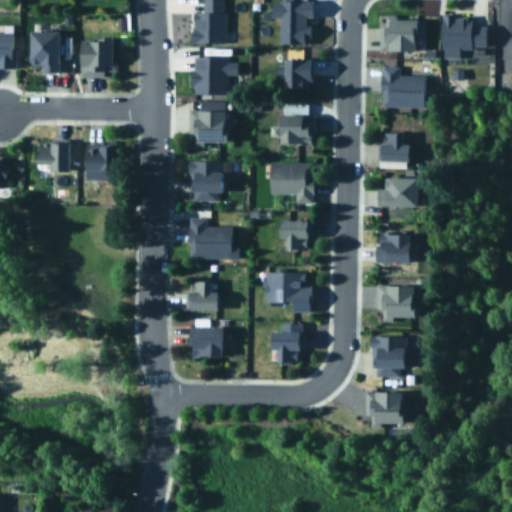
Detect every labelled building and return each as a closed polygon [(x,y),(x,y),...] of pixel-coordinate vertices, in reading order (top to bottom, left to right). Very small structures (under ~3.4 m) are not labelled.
[(223,39),(223,0),(202,0),(202,9),(190,9),(189,39),(223,39)] [(277,39),(307,39),(307,14),(311,14),(311,0),(270,0),(270,24),(277,24),(277,39)] [(484,23),(470,22),(470,13),(439,12),(438,55),(458,55),(458,44),(483,45),(484,23)] [(419,51),(419,19),(379,19),(379,51),(419,51)] [(16,32),(0,31),(0,67),(16,67),(16,32)] [(61,31),(33,31),(33,71),(61,71),(61,31)] [(115,40),(82,40),(82,76),(115,76),(115,40)] [(225,90),(226,71),(235,71),(235,59),(226,58),(226,54),(192,53),(191,67),(189,67),(188,90),(225,90)] [(309,55),(281,55),(281,62),(272,62),(272,76),(280,76),(280,84),(310,83),(309,55)] [(382,106),(427,107),(427,75),(401,75),(401,66),(382,66),(382,106)] [(228,102),(190,102),(190,143),(228,143),(228,102)] [(316,115),(283,115),(283,143),(316,143),(316,115)] [(409,133),(383,133),(383,163),(409,163),(409,133)] [(71,170),(71,141),(41,141),(41,170),(71,170)] [(87,179),(120,179),(120,142),(87,142),(87,179)] [(0,185),(9,165),(0,160),(0,185)] [(225,191),(225,160),(189,160),(189,199),(219,199),(219,191),(225,191)] [(271,161),(270,194),(295,194),(295,201),(313,202),(314,162),(271,161)] [(420,205),(420,177),(379,177),(379,205),(420,205)] [(233,257),(233,225),(207,225),(207,216),(188,216),(189,257),(233,257)] [(282,248),(311,248),(311,219),(282,219),(282,248)] [(376,262),(414,262),(414,232),(376,232),(376,262)] [(305,272),(265,271),(265,301),(294,302),(293,310),(312,311),(312,285),(305,285),(305,272)] [(214,280),(190,280),(190,309),(221,309),(221,291),(214,291),(214,280)] [(418,285),(377,284),(376,318),(418,319),(418,285)] [(274,351),(280,351),(280,362),(304,362),(304,323),(274,323),(274,351)] [(192,357),(226,357),(226,327),(192,327),(192,357)] [(372,336),(372,376),(408,377),(408,337),(372,336)] [(406,426),(407,391),(367,391),(366,426),(406,426)]
